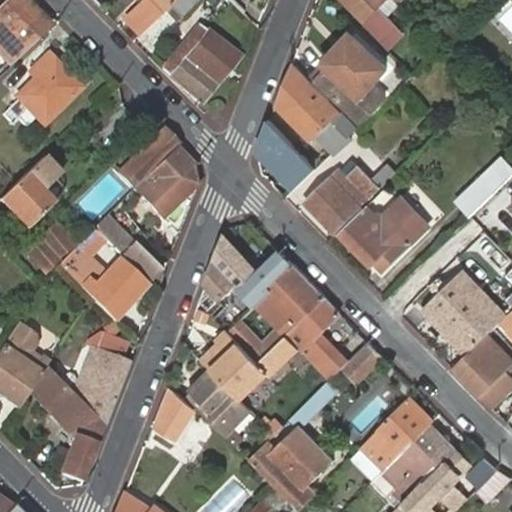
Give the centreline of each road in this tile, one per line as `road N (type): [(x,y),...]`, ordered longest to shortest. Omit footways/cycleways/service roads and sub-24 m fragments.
road 1 (residential): [(511,450),(227,171)]
road 2 (residential): [(227,171),(93,511)]
road 3 (residential): [(227,171),(61,0)]
road 4 (residential): [(293,0),(227,171)]
